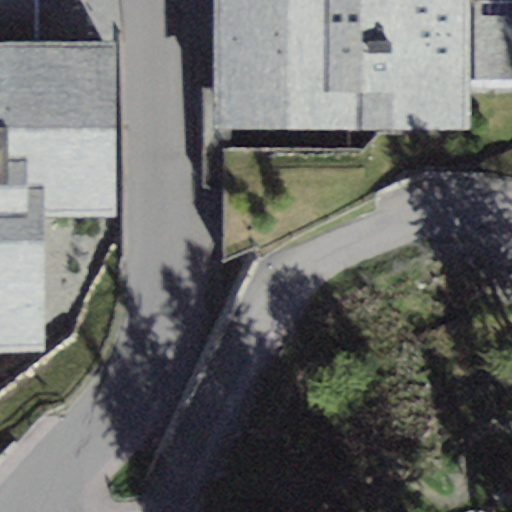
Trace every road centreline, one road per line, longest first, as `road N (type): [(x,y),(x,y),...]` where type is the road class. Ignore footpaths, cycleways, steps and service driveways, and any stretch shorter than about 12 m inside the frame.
road 1 (residential): [(146,0),(143,367)]
road 2 (residential): [(143,367),(32,511)]
